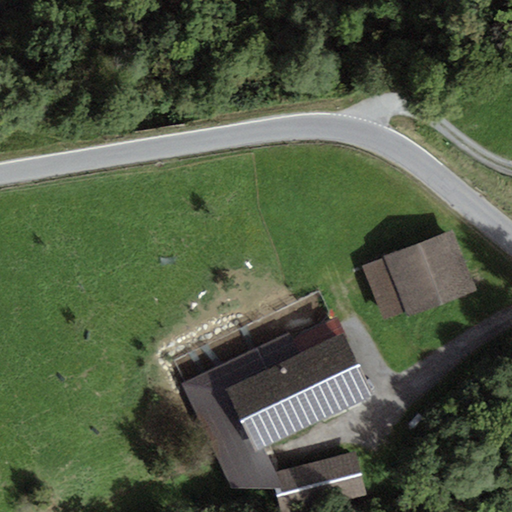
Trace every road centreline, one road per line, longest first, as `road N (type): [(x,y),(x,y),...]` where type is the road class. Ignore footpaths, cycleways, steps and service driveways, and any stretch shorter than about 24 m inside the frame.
road 1 (tertiary): [(357,131),(250,131),(0,180)]
road 2 (tertiary): [(511,237),(405,153),(357,131)]
road 3 (residential): [(357,131),(380,109),(407,105),(511,168)]
